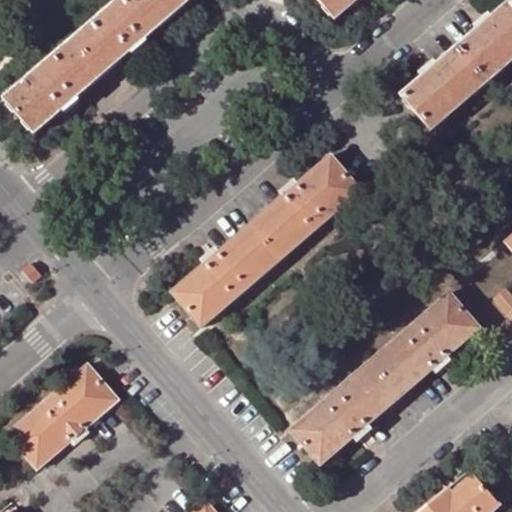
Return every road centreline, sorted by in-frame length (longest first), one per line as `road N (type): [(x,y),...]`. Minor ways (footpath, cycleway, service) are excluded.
road 1 (residential): [(332,91),(271,13),(245,11),(220,20),(12,197)]
road 2 (residential): [(92,295),(332,91)]
road 3 (residential): [(288,511),(92,295)]
road 4 (residential): [(511,357),(332,511)]
road 5 (residential): [(332,91),(436,0)]
road 6 (residential): [(92,295),(12,197)]
